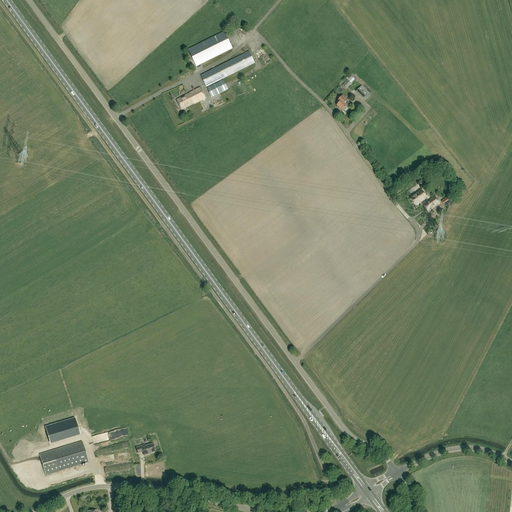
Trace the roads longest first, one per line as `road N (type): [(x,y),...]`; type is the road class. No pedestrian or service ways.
road 1 (primary): [(367,491),(6,0)]
road 2 (unclassified): [(396,472),(380,450),(345,431),(29,0)]
road 3 (unclassified): [(340,508),(292,402),(162,224)]
road 4 (unclassified): [(270,511),(190,493),(109,486),(81,489),(35,511)]
road 5 (unclassified): [(511,462),(459,448),(396,472)]
